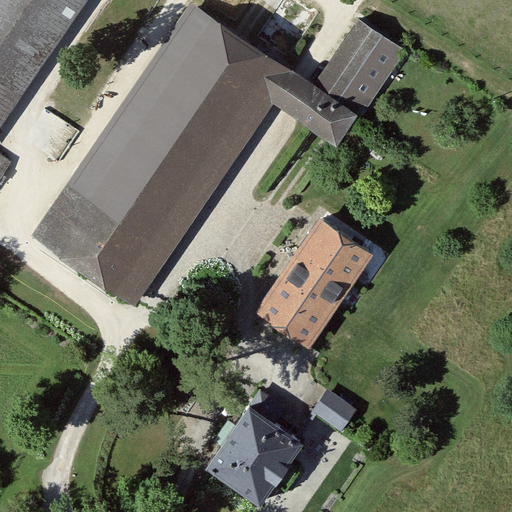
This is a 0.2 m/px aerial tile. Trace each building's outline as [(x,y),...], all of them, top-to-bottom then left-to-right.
[(0,126),(87,0),(0,0),(0,179),(11,163),(0,155),(0,126)] [(195,1),(36,234),(138,303),(275,103),(282,109),(338,146),(404,49),(362,21),(318,85),(305,76),(195,1)] [(374,252),(326,219),(260,313),(309,346),(374,252)] [(308,441),(278,420),(286,407),(262,390),(246,413),(250,415),(213,467),(264,503),(308,441)] [(359,413),(327,391),(311,414),(343,436),(359,413)]
